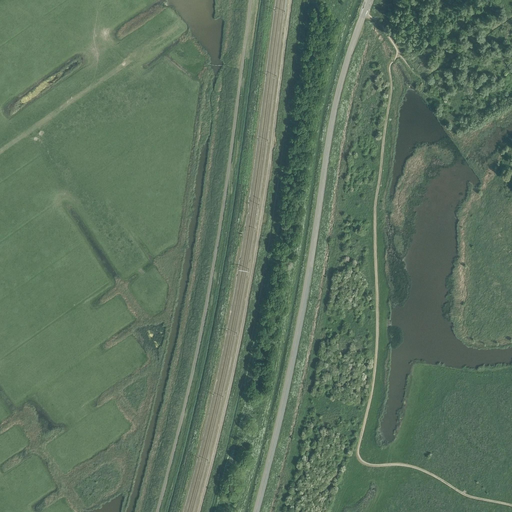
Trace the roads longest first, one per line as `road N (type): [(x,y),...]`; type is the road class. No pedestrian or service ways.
road 1 (tertiary): [(256,511),(301,314),(330,122),(368,0)]
road 2 (track): [(250,0),(208,296),(156,511)]
road 3 (track): [(199,511),(249,291),(291,0)]
